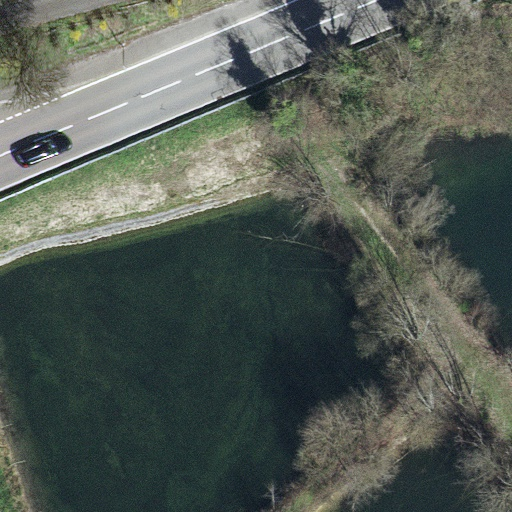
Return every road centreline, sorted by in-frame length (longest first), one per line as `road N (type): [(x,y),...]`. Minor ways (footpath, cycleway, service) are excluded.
road 1 (secondary): [(358,0),(20,141)]
road 2 (track): [(511,410),(340,173)]
